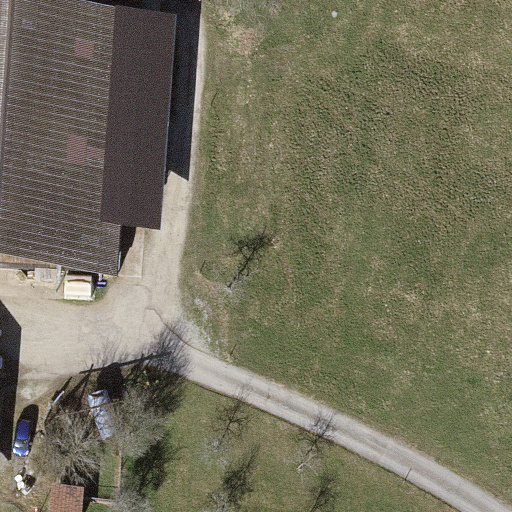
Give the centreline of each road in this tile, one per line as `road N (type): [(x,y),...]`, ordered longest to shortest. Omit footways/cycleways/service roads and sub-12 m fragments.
road 1 (track): [(130,0),(166,21),(138,342),(0,341)]
road 2 (track): [(138,342),(427,478),(472,511)]
